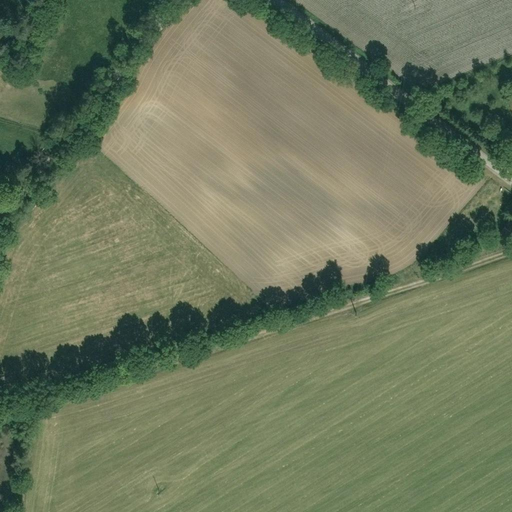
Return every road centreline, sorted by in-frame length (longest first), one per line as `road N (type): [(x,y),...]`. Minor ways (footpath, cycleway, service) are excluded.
road 1 (track): [(0,417),(511,254)]
road 2 (residential): [(275,0),(511,185)]
road 3 (residential): [(179,0),(0,220)]
